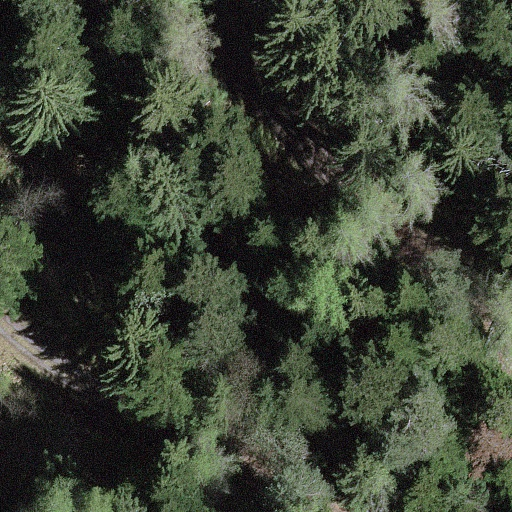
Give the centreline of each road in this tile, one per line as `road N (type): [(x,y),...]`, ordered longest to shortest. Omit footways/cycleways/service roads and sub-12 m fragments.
road 1 (track): [(511,300),(384,229),(322,164),(213,0)]
road 2 (track): [(0,315),(72,388),(323,511)]
